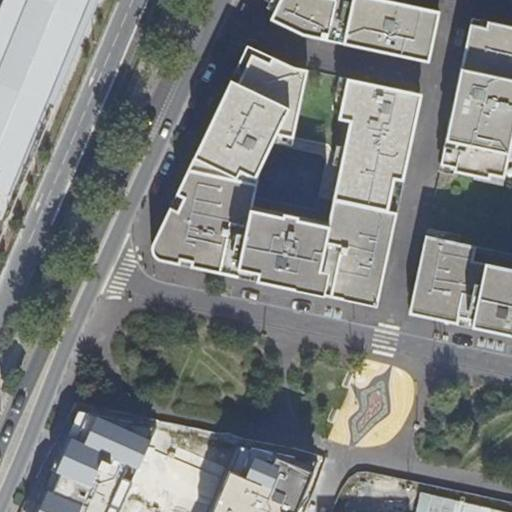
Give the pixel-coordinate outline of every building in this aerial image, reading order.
[(0,225),(92,0),(2,0),(0,6),(0,225)] [(440,11),(387,0),(278,0),(269,18),(307,34),(429,61),(440,11)] [(511,26),(479,19),(472,18),(466,47),(511,56),(511,26)] [(204,117),(276,132),(294,135),(308,68),(296,65),(240,42),(204,117)] [(511,56),(466,47),(441,165),(511,179),(511,56)] [(346,146),(409,159),(423,93),(348,77),(340,115),(352,118),(346,146)] [(263,159),(276,132),(204,117),(180,167),(258,184),(263,159)] [(346,146),(334,199),(390,211),(397,175),(405,176),(409,159),(346,146)] [(258,184),(180,167),(152,226),(151,235),(151,242),(153,249),(157,255),(161,260),(378,307),(398,213),(390,211),(334,199),(330,222),(253,206),(258,184)] [(496,252),(427,237),(411,314),(468,326),(469,320),(494,325),(492,332),(511,335),(511,273),(492,270),(496,252)] [(118,511),(151,441),(80,409),(33,511),(118,511)] [(293,511),(313,461),(238,447),(208,511),(293,511)]
